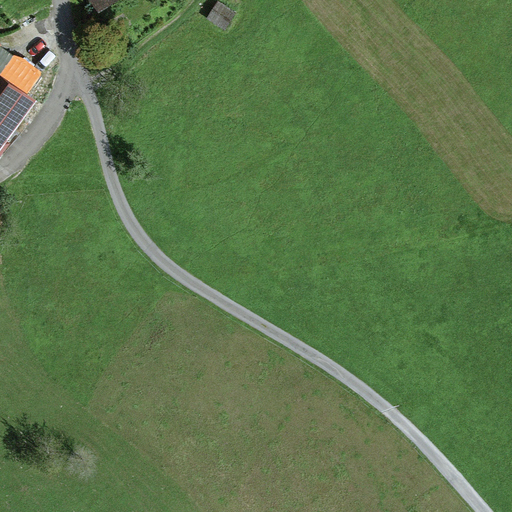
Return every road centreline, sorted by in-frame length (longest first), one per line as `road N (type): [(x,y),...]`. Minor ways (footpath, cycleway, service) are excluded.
road 1 (track): [(76,68),(132,225),(161,263),(364,391),(411,429),(483,511)]
road 2 (residential): [(60,0),(76,68),(63,104),(0,173)]
